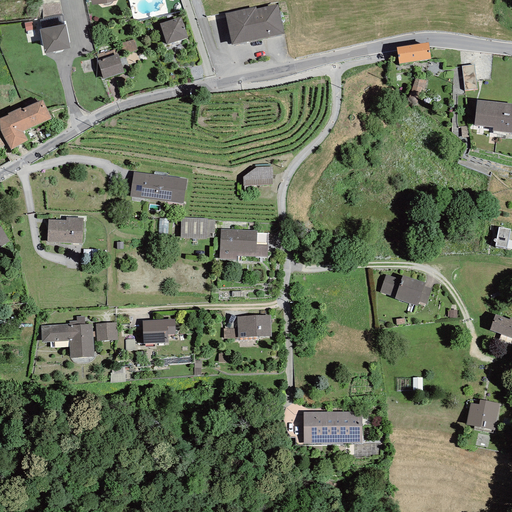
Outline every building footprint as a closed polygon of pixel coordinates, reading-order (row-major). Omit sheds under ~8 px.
[(51,5),(55,13),(62,9),(58,2),(51,5)] [(255,7),(225,13),(231,45),(284,34),(278,4),(255,9),(255,7)] [(41,29),(64,24),(62,15),(40,20),(41,29)] [(188,38),(180,17),(160,24),(167,45),(188,38)] [(34,30),(32,21),(24,23),(25,31),(34,30)] [(70,49),(65,24),(64,24),(41,29),(40,30),(44,53),(70,49)] [(137,51),(133,40),(120,44),(124,55),(137,51)] [(430,59),(428,43),(396,47),(399,64),(430,59)] [(98,61),(117,54),(115,49),(104,53),(104,52),(96,54),(98,61)] [(124,72),(118,54),(117,54),(98,61),(97,61),(103,79),(124,72)] [(473,64),(461,66),(464,91),(477,90),(473,64)] [(427,81),(415,78),(409,97),(417,100),(421,90),(424,90),(427,81)] [(0,130),(3,138),(11,150),(28,140),(23,132),(52,119),(43,100),(21,109),(21,107),(7,113),(8,115),(0,118),(0,130)] [(511,103),(477,100),(474,125),(493,128),(492,131),(511,132),(511,103)] [(256,167),(243,177),(243,186),(272,185),(272,167),(256,167)] [(187,179),(133,172),(130,196),(183,204),(187,179)] [(48,219),(47,242),(82,243),(83,218),(66,217),(66,220),(48,219)] [(158,234),(168,234),(168,218),(159,218),(158,234)] [(207,218),(181,218),(180,238),(207,239),(206,238),(213,238),(214,219),(207,219),(207,218)] [(0,246),(9,241),(0,225),(0,246)] [(506,248),(510,229),(498,227),(496,239),(495,239),(494,239),(493,239),(493,240),(494,241),(494,242),(496,242),(495,246),(506,248)] [(256,231),(220,229),(219,259),(235,260),(236,256),(267,257),(268,245),(256,244),(256,231)] [(425,283),(402,275),(401,280),(386,275),(379,292),(395,298),(394,299),(417,306),(419,302),(426,304),(431,289),(424,286),(425,283)] [(457,318),(457,310),(450,310),(450,311),(448,311),(448,317),(449,317),(449,318),(457,318)] [(511,318),(510,318),(509,320),(495,314),(489,329),(511,337),(511,318)] [(270,315),(237,317),(237,329),(238,338),(271,337),(270,315)] [(69,324),(40,326),(41,342),(69,341),(70,359),(94,357),(92,324),(85,324),(84,316),(76,317),(76,321),(69,321),(69,324)] [(174,319),(142,321),(143,344),(167,343),(167,334),(175,334),(174,319)] [(116,323),(95,324),(97,341),(117,340),(116,323)] [(223,339),(238,338),(237,329),(223,329),(223,339)] [(135,350),(135,339),(125,340),(125,351),(135,350)] [(218,353),(218,363),(228,363),(228,353),(218,353)] [(111,368),(112,381),(126,380),(126,367),(111,368)] [(422,391),(422,378),(413,378),(413,391),(422,391)] [(479,405),(470,403),(466,424),(494,431),(499,404),(480,400),(479,405)] [(361,411),(303,412),(304,444),(361,443),(361,411)]
